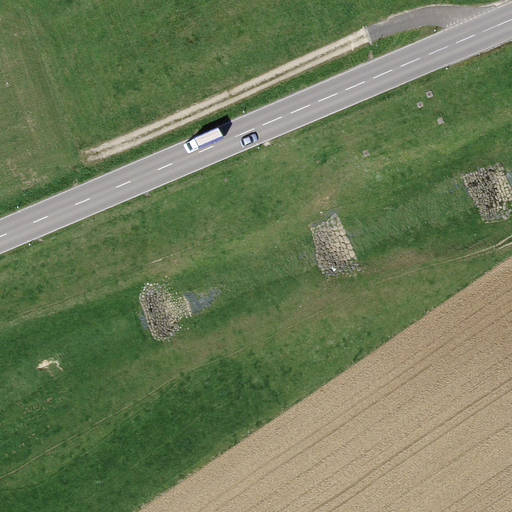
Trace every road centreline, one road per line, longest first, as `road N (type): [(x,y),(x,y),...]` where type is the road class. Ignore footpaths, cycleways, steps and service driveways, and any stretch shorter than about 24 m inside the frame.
road 1 (secondary): [(511,18),(0,236)]
road 2 (track): [(91,154),(405,20),(450,12),(474,33)]
